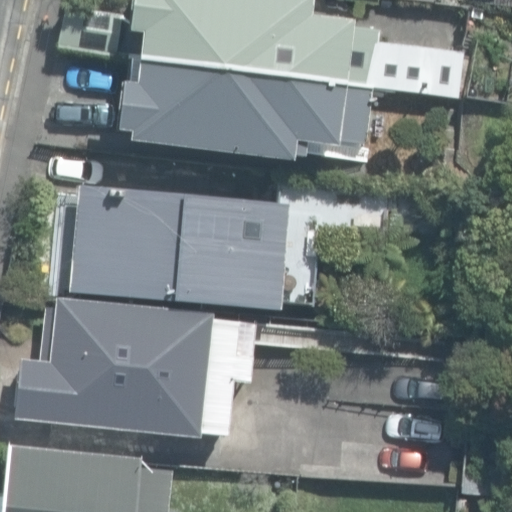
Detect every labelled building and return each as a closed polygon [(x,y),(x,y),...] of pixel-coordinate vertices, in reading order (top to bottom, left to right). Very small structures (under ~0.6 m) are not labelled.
[(136,60),(370,87),(376,35),(346,31),(348,21),(306,16),(308,0),(128,0),(125,32),(139,33),(136,60)] [(416,45),(447,49),(452,8),(406,3),(403,26),(418,27),(416,45)] [(55,45),(115,55),(121,14),(62,5),(55,45)] [(363,144),(370,87),(136,60),(133,85),(118,83),(112,130),(126,132),(125,142),(288,161),(290,142),(333,147),(334,141),(363,144)] [(300,221),(381,228),(385,187),(302,179),(299,221),(300,221)] [(68,292),(277,310),(286,205),(77,187),(68,292)] [(12,418),(196,438),(197,432),(224,435),(230,380),(245,381),(248,357),(231,356),(234,323),(208,320),(209,314),(54,298),(52,314),(42,313),(37,361),(18,359),(12,418)] [(459,493),(498,496),(505,423),(466,419),(459,493)] [(163,511),(168,471),(136,468),(137,459),(5,445),(0,490),(0,511),(163,511)]
